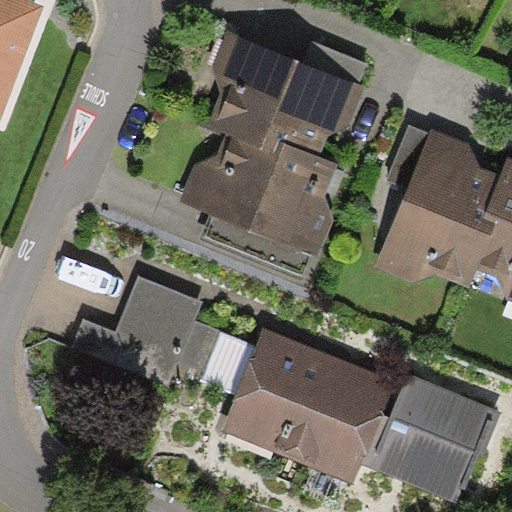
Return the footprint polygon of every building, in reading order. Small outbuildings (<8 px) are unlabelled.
[(0,119),(39,20),(0,5),(0,119)] [(227,99),(181,200),(318,260),(337,218),(325,196),(338,163),(322,157),(329,138),(351,129),(368,86),(362,83),(370,63),(308,38),(298,63),(227,35),(212,71),(227,99)] [(503,178),(480,170),(470,147),(409,121),(382,182),(405,192),(373,266),(422,287),(430,269),(511,304),(511,156),(510,156),(503,178)] [(202,305),(140,280),(117,337),(85,324),(74,349),(169,388),(180,361),(204,371),(219,334),(195,324),(202,305)] [(392,383),(266,332),(223,433),(352,486),(361,463),(380,415),(392,383)] [(380,415),(361,463),(460,502),(496,410),(409,376),(392,419),(380,415)]
